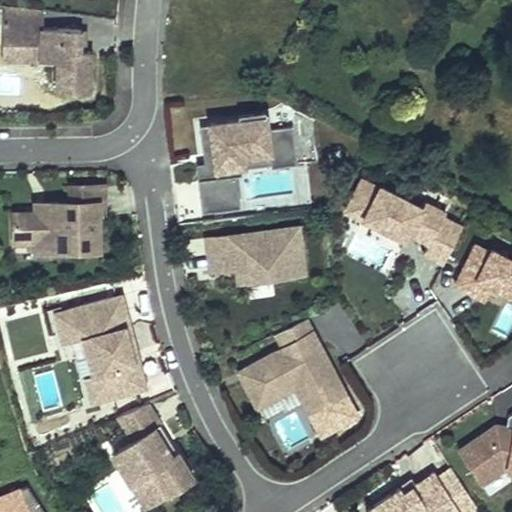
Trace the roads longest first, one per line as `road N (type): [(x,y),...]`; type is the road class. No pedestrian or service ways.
road 1 (residential): [(129,134),(154,194),(183,352),(213,422),(270,511)]
road 2 (residential): [(280,511),(439,405)]
road 3 (residential): [(150,0),(144,99),(129,134)]
road 4 (residential): [(0,151),(98,149),(129,134)]
